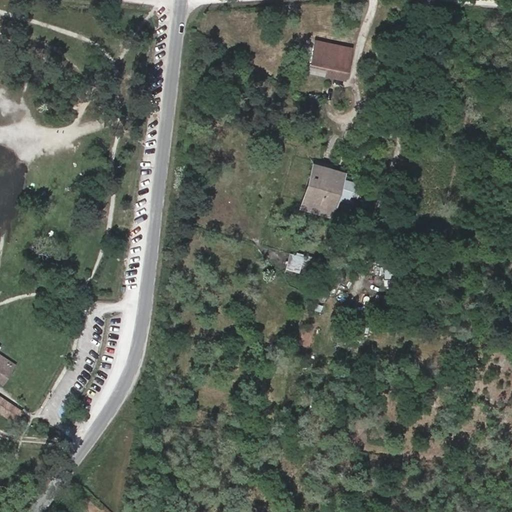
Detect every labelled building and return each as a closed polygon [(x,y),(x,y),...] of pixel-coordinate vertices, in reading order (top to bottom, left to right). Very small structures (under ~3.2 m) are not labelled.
[(325,68),(324,75),(329,76),(331,69),(345,73),(350,50),(313,42),(308,64),(325,68)] [(307,71),(308,72),(324,75),(325,68),(308,64),(307,71)] [(344,80),(345,73),(331,69),(329,76),(344,80)] [(308,203),(331,209),(341,175),(313,167),(309,179),(314,181),(308,203)] [(344,178),(341,195),(348,196),(351,180),(344,178)] [(314,181),(309,179),(301,208),(329,216),(331,209),(308,203),(314,181)] [(286,268),(298,271),(302,254),(290,251),(286,268)] [(4,360),(14,367),(16,365),(0,354),(0,359),(3,362),(4,360)] [(0,380),(4,383),(14,367),(4,360),(3,362),(0,359),(0,380)] [(0,396),(0,411),(11,419),(19,409),(0,396)] [(19,409),(11,419),(15,422),(22,411),(19,409)]
